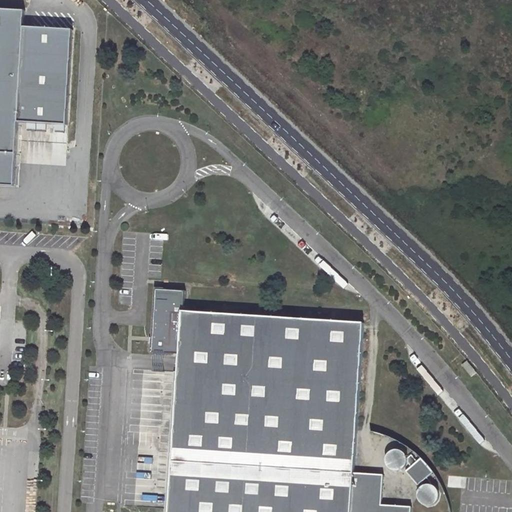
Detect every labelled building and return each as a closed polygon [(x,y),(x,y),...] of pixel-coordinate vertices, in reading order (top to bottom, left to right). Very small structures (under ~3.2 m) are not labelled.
[(0,154),(16,155),(22,11),(0,10),(0,154)] [(411,511),(412,507),(382,505),(383,475),(354,474),(363,324),(183,313),(184,293),(155,291),(151,353),(179,355),(168,511),(411,511)] [(467,361),(463,364),(472,376),(476,373),(467,361)] [(387,455),(386,460),(386,461),(386,463),(387,466),(390,469),(394,471),(398,471),(402,470),(405,467),(407,466),(408,463),(408,459),(407,455),(404,452),(401,450),(397,449),(392,450),(390,451),(388,453),(387,455)] [(418,492),(417,496),(418,499),(420,503),(422,505),(426,507),(438,502),(439,499),(440,496),(439,492),(438,490),(436,488),(433,486),(429,485),(427,485),(424,486),(421,488),(418,492)]
